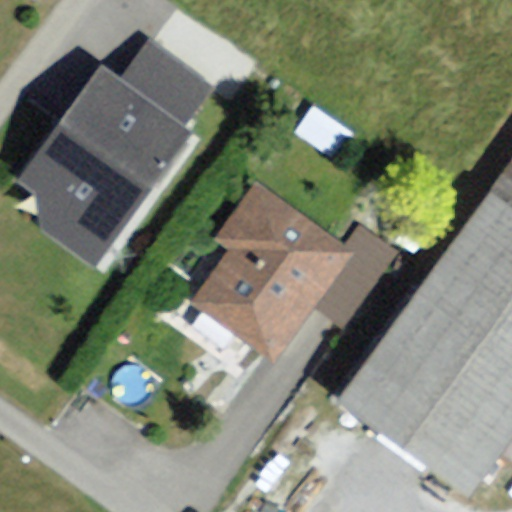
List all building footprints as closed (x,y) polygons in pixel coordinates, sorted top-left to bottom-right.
[(181,130),(208,94),(145,48),(118,84),(181,130)] [(33,232),(96,269),(194,139),(181,130),(118,84),(100,70),(15,184),(33,199),(33,232)] [(511,171),(494,196),(511,208),(511,171)] [(229,258),(190,313),(272,371),(352,260),(254,190),(213,246),(229,258)] [(336,410),(466,505),(505,450),(511,440),(511,208),(494,196),(336,410)]
